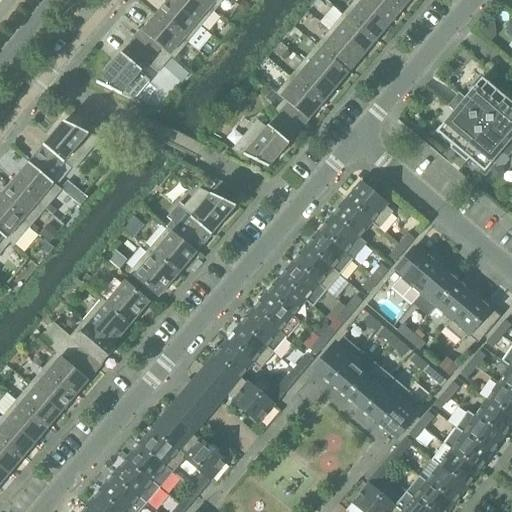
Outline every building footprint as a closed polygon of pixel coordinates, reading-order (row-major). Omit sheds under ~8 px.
[(169,0),(155,16),(188,43),(201,28),(169,0)] [(199,0),(169,0),(201,28),(214,12),(199,0)] [(199,0),(214,12),(224,0),(199,0)] [(355,0),(342,15),(374,42),(387,27),(355,0)] [(387,0),(355,0),(387,27),(401,11),(387,0)] [(387,0),(401,11),(410,0),(387,0)] [(342,15),(329,31),(361,58),(374,42),(342,15)] [(141,30),(172,56),(171,57),(174,59),(188,43),(155,16),(143,31),(141,30)] [(141,30),(127,47),(148,64),(147,65),(158,73),(171,57),(172,56),(141,30)] [(329,31),(316,46),(348,74),(361,58),(329,31)] [(316,46),(303,62),(335,89),(348,74),(316,46)] [(148,64),(127,47),(96,83),(133,101),(149,81),(140,73),(147,65),(148,64)] [(164,68),(173,76),(180,67),(172,59),(164,68)] [(322,105),(335,89),(303,62),(289,78),(322,105)] [(459,93),(465,86),(453,75),(445,84),(457,95),(459,93)] [(308,121),(322,105),(289,78),(276,94),(283,100),(308,121)] [(457,95),(453,100),(483,125),(507,97),(506,97),(505,98),(482,79),(465,99),(459,93),(457,95)] [(275,107),(282,99),(276,94),(275,93),(268,101),(275,107)] [(507,97),(483,125),(511,149),(511,104),(506,99),(507,98),(507,97)] [(269,116),(274,120),(274,119),(294,137),(308,121),(283,100),(269,116)] [(459,154),(483,125),(453,100),(447,107),(454,112),(437,132),(460,152),(459,153),(459,154)] [(294,137),(274,119),(274,120),(267,128),(257,120),(232,150),(268,168),(294,137)] [(64,122),(28,164),(49,181),(49,180),(65,161),(75,169),(100,140),(64,122)] [(91,131),(104,137),(111,129),(98,123),(91,131)] [(511,151),(511,149),(483,125),(459,154),(460,154),(461,152),(484,172),(501,152),(507,157),(511,151)] [(49,180),(49,181),(28,164),(13,182),(45,209),(53,216),(57,211),(49,205),(61,190),(49,180)] [(13,182),(0,197),(0,202),(30,228),(42,214),(45,209),(13,182)] [(359,184),(345,200),(372,223),(371,224),(378,230),(393,213),(359,184)] [(87,198),(71,185),(64,193),(80,206),(87,198)] [(176,235),(196,253),(236,206),(199,189),(182,208),(192,217),(176,235)] [(345,200),(332,216),(358,238),(359,238),(371,224),(372,223),(345,200)] [(0,233),(10,242),(10,243),(14,246),(30,228),(0,202),(0,233)] [(359,238),(358,238),(332,216),(319,232),(353,260),(366,244),(359,238)] [(49,240),(56,231),(49,225),(41,234),(49,240)] [(177,275),(196,253),(176,235),(167,228),(148,250),(177,275)] [(306,247),(332,270),(340,276),(340,275),(353,260),(319,232),(306,247)] [(10,242),(0,233),(0,254),(10,243),(10,242)] [(408,234),(398,245),(404,251),(414,239),(408,234)] [(48,255),(53,248),(43,240),(40,243),(43,245),(40,248),(48,255)] [(404,251),(398,245),(389,257),(395,262),(404,251)] [(394,272),(420,294),(442,268),(416,246),(394,272)] [(306,247),(293,263),(319,285),(318,286),(326,292),(340,276),(332,270),(306,247)] [(177,275),(148,250),(129,273),(158,298),(177,275)] [(319,285),(293,263),(279,278),(306,301),(313,307),(326,292),(318,286),(319,285)] [(381,265),(372,277),(378,282),(388,270),(381,265)] [(435,307),(458,282),(442,268),(420,294),(435,307)] [(378,282),(372,277),(362,288),(368,293),(378,282)] [(279,278),(266,294),(293,316),(306,301),(279,278)] [(130,324),(150,302),(125,281),(106,303),(106,304),(130,324)] [(451,320),(451,321),(474,295),(458,282),(435,307),(451,320)] [(293,316),(266,294),(253,310),(287,338),(300,323),(293,316)] [(478,343),(500,317),(474,295),(451,321),(451,320),(445,328),(461,342),(468,335),(478,343)] [(355,296),(346,308),(352,313),(361,302),(355,296)] [(82,322),(112,347),(112,346),(130,324),(106,304),(106,303),(102,299),(82,322)] [(352,313),(346,308),(336,319),(342,324),(352,313)] [(253,310),(240,325),(266,347),(267,347),(274,353),(287,338),(253,310)] [(380,327),(367,316),(362,322),(375,333),(380,327)] [(495,332),(501,337),(511,326),(504,320),(495,332)] [(82,323),(70,337),(69,338),(102,365),(115,349),(112,346),(112,347),(82,322),(82,323)] [(39,341),(55,354),(56,354),(88,381),(102,365),(69,338),(70,337),(54,323),(39,341)] [(398,323),(393,329),(406,340),(411,334),(398,323)] [(227,341),(253,363),(253,364),(260,370),(274,353),(267,347),(266,347),(240,325),(227,341)] [(329,327),(319,339),(325,344),(335,333),(329,327)] [(378,335),(391,346),(396,340),(383,329),(378,335)] [(495,332),(485,343),(491,348),(501,337),(495,332)] [(411,334),(406,340),(418,350),(423,344),(411,334)] [(315,370),(331,384),(354,358),(359,351),(345,338),(343,337),(315,370)] [(325,344),(319,339),(310,350),(316,355),(325,344)] [(408,350),(396,340),(391,346),(403,356),(408,350)] [(223,364),(240,379),(240,378),(253,364),(253,363),(227,341),(213,357),(222,365),(223,364)] [(511,346),(502,362),(509,367),(510,367),(511,368),(511,346)] [(354,358),(331,384),(347,397),(375,364),(374,364),(359,351),(354,358)] [(478,351),(469,362),(475,367),(485,356),(478,351)] [(55,354),(42,370),(74,397),(88,381),(56,354),(55,354)] [(294,370),(299,375),(312,360),(307,355),(294,370)] [(410,361),(422,372),(428,365),(415,355),(414,355),(410,361)] [(213,357),(153,428),(162,436),(175,421),(191,434),(225,394),(209,380),(222,365),(213,357)] [(469,362),(459,374),(466,379),(475,367),(469,362)] [(374,364),(375,364),(347,397),(363,411),(391,377),(375,363),(374,364)] [(273,406),(267,401),(240,378),(240,379),(223,364),(222,365),(209,380),(259,423),(273,406)] [(446,381),(428,365),(422,372),(440,387),(446,381)] [(509,367),(498,384),(511,393),(511,368),(510,367),(509,367)] [(61,412),(74,397),(42,370),(29,385),(61,412)] [(294,370),(280,386),(286,391),(299,375),(294,370)] [(363,411),(378,424),(407,390),(391,377),(363,411)] [(443,393),(449,399),(458,387),(452,382),(443,393)] [(486,400),(511,418),(511,393),(498,384),(486,400)] [(29,385),(16,401),(48,428),(61,412),(29,385)] [(280,386),(267,401),(273,406),(286,391),(280,386)] [(394,438),(423,404),(407,390),(378,424),(394,438)] [(443,393),(433,405),(439,410),(449,399),(443,393)] [(474,418),(503,437),(511,424),(511,418),(486,400),(475,416),(474,418)] [(16,401),(3,416),(35,444),(48,428),(16,401)] [(503,437),(474,418),(475,416),(467,411),(455,428),(491,454),(499,443),(503,437)] [(418,423),(424,428),(433,417),(427,412),(418,423)] [(3,416),(0,419),(0,440),(22,459),(35,444),(3,416)] [(162,436),(162,437),(186,457),(186,458),(206,475),(206,474),(212,479),(225,463),(191,434),(175,421),(162,436)] [(418,423),(408,434),(414,440),(424,428),(418,423)] [(162,437),(162,436),(153,428),(139,444),(166,467),(173,473),(186,458),(186,457),(162,437)] [(451,450),(479,471),(487,460),(491,454),(455,428),(443,445),(451,450)] [(405,438),(392,454),(398,459),(411,443),(405,438)] [(0,440),(0,467),(8,475),(22,459),(0,440)] [(126,460),(160,488),(172,474),(173,473),(166,467),(139,444),(126,460)] [(478,472),(479,471),(451,450),(443,445),(431,461),(438,467),(466,488),(478,472)] [(385,474),(398,459),(392,454),(379,469),(385,474)] [(147,504),(160,488),(126,460),(113,475),(147,504)] [(0,467),(0,484),(8,475),(0,467)] [(432,475),(426,483),(453,504),(466,488),(438,467),(432,475)] [(366,484),(367,486),(372,490),(385,474),(379,469),(366,484)] [(206,474),(206,475),(193,490),(198,494),(211,479),(211,480),(212,479),(206,474)] [(139,511),(147,504),(113,475),(100,491),(124,511),(139,511)] [(406,492),(413,499),(429,511),(447,511),(453,504),(426,483),(418,477),(406,492)] [(397,511),(393,507),(390,505),(372,490),(367,486),(353,502),(365,511),(397,511)] [(180,505),(185,510),(198,494),(193,490),(180,505)] [(124,511),(100,491),(86,507),(92,511),(124,511)] [(397,511),(429,511),(413,499),(406,492),(393,507),(397,511)] [(380,497),(390,505),(392,502),(383,494),(380,497)]
